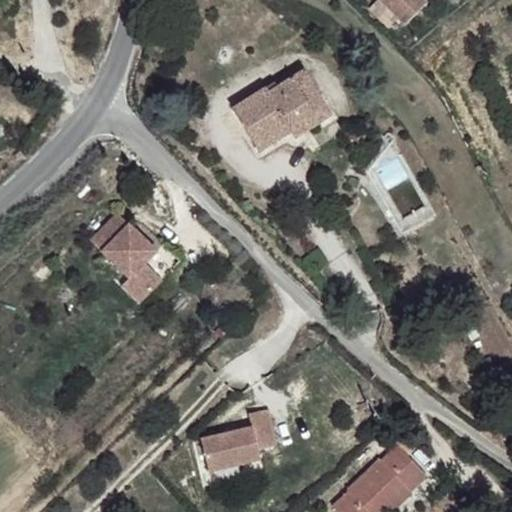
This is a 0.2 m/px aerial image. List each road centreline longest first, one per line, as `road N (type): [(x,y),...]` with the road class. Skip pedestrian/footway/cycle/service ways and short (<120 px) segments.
road 1 (residential): [(87,84),(273,290),(511,475)]
road 2 (unknown): [(295,307),(72,511)]
